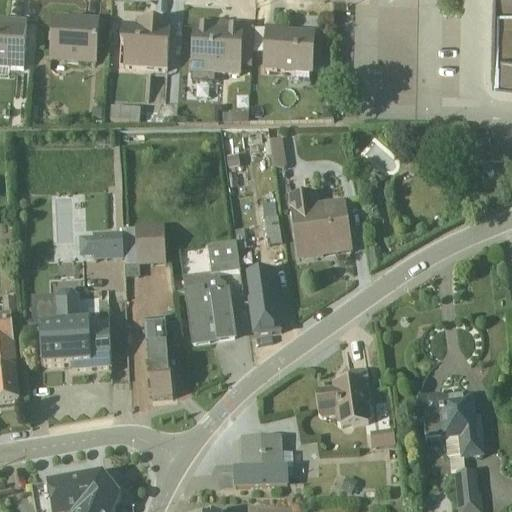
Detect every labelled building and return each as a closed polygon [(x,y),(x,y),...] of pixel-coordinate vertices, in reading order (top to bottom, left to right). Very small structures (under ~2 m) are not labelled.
[(511,0),(492,0),(491,81),(511,81),(511,0)] [(344,17),(344,38),(353,38),(353,17),(344,17)] [(69,24),(53,23),(50,67),(94,70),(97,26),(82,25),(78,21),(72,21),(69,24)] [(22,74),(25,25),(0,23),(0,80),(7,81),(8,73),(22,74)] [(169,27),(151,26),(137,24),(136,30),(121,30),(118,71),(119,71),(122,71),(122,72),(166,75),(169,27)] [(193,29),(190,78),(238,81),(239,70),(250,71),(252,33),(241,32),(241,31),(193,29)] [(264,58),(263,75),(311,79),(311,74),(316,74),(320,70),(320,65),(317,61),(311,60),(313,39),(283,37),(283,35),(283,33),(265,32),(265,34),(254,33),(252,57),(264,58)] [(511,134),(490,135),(489,164),(511,164),(511,134)] [(270,143),(273,170),(284,168),(282,142),(270,143)] [(477,205),(468,209),(474,221),(500,209),(494,197),(485,201),(480,191),(472,195),(477,205)] [(314,198),(288,201),(298,263),(350,256),(342,205),(315,209),(314,198)] [(277,221),(263,223),(267,249),(280,247),(277,221)] [(122,229),(124,282),(138,282),(138,271),(165,269),(163,231),(127,232),(127,229),(122,229)] [(242,234),(234,235),(236,252),(245,251),(242,234)] [(92,242),(78,243),(79,261),(93,261),(93,265),(122,264),(121,238),(92,239),(92,242)] [(239,276),(235,248),(206,251),(210,277),(182,282),(192,349),(233,342),(224,289),(219,286),(218,279),(239,276)] [(248,289),(254,339),(279,336),(277,321),(282,320),(277,280),(259,282),(259,288),(248,289)] [(56,301),(30,303),(31,331),(39,331),(41,371),(70,370),(70,376),(110,374),(108,326),(79,327),(77,302),(70,296),(61,296),(56,301)] [(0,407),(18,405),(10,320),(15,318),(12,303),(1,304),(2,319),(0,319),(0,407)] [(181,351),(177,329),(177,328),(164,330),(163,322),(143,324),(151,404),(171,403),(169,381),(172,381),(171,373),(168,373),(166,353),(181,351)] [(317,420),(319,422),(335,420),(336,429),(339,431),(367,428),(372,420),(371,413),(367,410),(369,406),(365,375),(362,373),(350,374),(348,377),(349,391),(349,387),(330,389),(331,394),(317,395),(314,398),(317,420)] [(452,479),(453,486),(455,511),(480,511),(479,499),(477,499),(476,486),(474,476),(464,477),(462,464),(484,461),(479,422),(475,422),(473,401),(440,404),(440,400),(439,399),(417,402),(420,428),(422,429),(424,444),(440,443),(441,445),(444,445),(446,462),(448,462),(449,479),(450,479),(452,479)] [(374,429),(376,446),(393,444),(391,427),(374,429)] [(234,492),(287,490),(287,481),(292,480),(291,457),(279,458),(278,442),(242,444),(243,475),(233,475),(234,492)] [(102,480),(29,492),(32,511),(116,511),(120,503),(102,480)] [(345,481),(339,494),(350,499),(356,485),(345,481)] [(294,511),(292,498),(246,507),(247,511),(294,511)]
